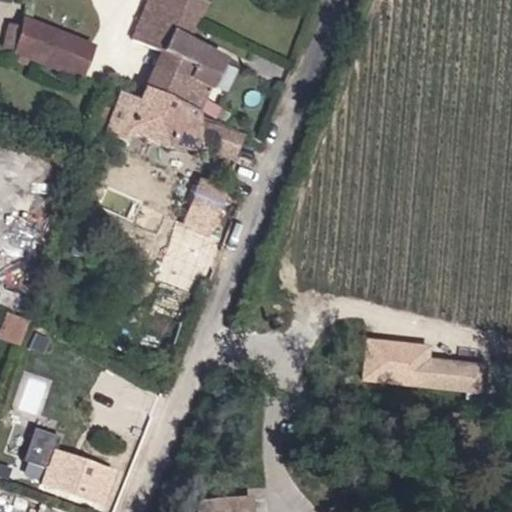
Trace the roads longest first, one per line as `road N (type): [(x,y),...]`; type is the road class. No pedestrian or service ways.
road 1 (unclassified): [(136,511),(338,0)]
road 2 (track): [(208,332),(234,349),(270,474),(291,511)]
